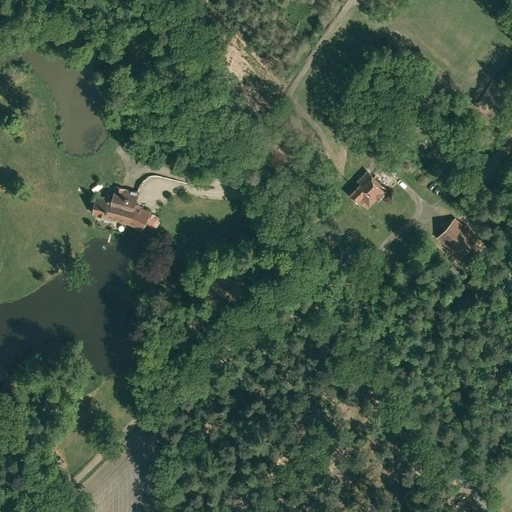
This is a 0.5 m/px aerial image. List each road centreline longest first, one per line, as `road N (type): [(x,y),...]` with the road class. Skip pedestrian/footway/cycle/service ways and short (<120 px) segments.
road 1 (track): [(293,259),(42,511)]
road 2 (unclassified): [(482,511),(293,259)]
road 3 (track): [(293,259),(223,152),(171,47),(158,0)]
